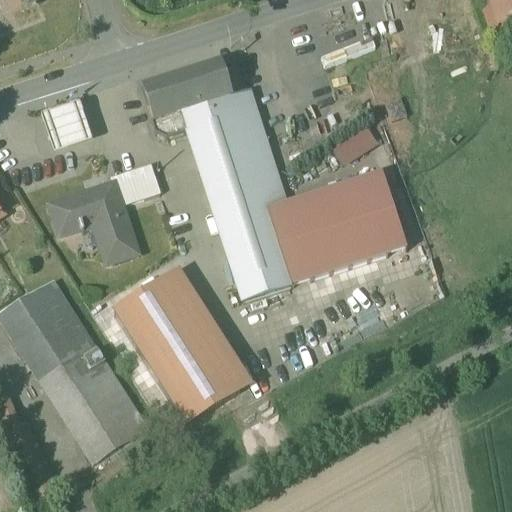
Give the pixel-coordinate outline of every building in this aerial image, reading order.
[(41,0),(23,0),(29,8),(41,0)] [(420,0),(405,0),(370,11),(380,42),(416,30),(429,26),(420,0)] [(511,21),(505,2),(490,7),(497,27),(511,22),(511,21)] [(511,22),(497,27),(500,36),(511,32),(511,22)] [(416,30),(382,41),(389,61),(418,52),(413,32),(416,31),(416,30)] [(449,38),(423,46),(426,57),(452,50),(449,38)] [(278,42),(240,55),(250,86),(259,83),(264,100),(274,98),(275,97),(289,93),(283,75),(288,73),(278,42)] [(220,71),(145,95),(155,127),(182,118),(213,214),(260,198),(220,71)] [(264,100),(247,106),(257,138),(285,128),(275,97),(274,98),(264,100)] [(151,172),(125,180),(133,202),(143,199),(144,205),(161,200),(151,172)] [(113,192),(50,212),(60,243),(81,236),(82,241),(84,240),(83,236),(98,231),(105,252),(101,254),(106,271),(137,261),(122,213),(144,205),(143,199),(133,202),(125,180),(111,185),(113,192)] [(382,180),(267,217),(291,293),(407,256),(382,180)] [(260,198),(213,214),(243,309),(291,293),(267,217),(260,198)] [(251,392),(178,278),(114,319),(187,433),(251,392)] [(105,371),(53,289),(0,322),(0,326),(50,405),(105,371)] [(105,371),(50,405),(94,472),(148,438),(105,371)] [(32,511),(58,500),(26,431),(22,433),(10,407),(0,411),(0,447),(30,511),(32,511)]
